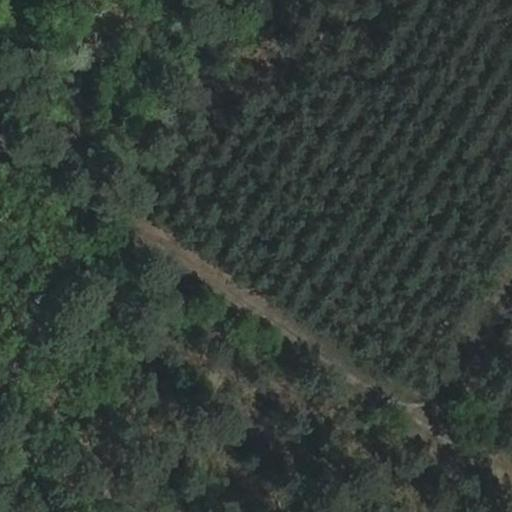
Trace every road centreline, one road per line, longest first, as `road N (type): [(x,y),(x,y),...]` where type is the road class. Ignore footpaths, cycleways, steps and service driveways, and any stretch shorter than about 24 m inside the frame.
road 1 (track): [(511,483),(0,144)]
road 2 (track): [(419,422),(511,280)]
